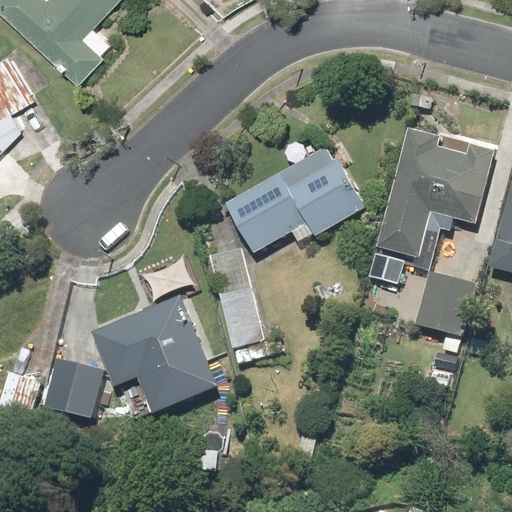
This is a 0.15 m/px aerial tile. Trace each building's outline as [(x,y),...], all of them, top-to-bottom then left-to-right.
[(121,51),(99,30),(130,0),(6,0),(2,4),(87,86),(121,51)] [(39,103),(14,57),(0,64),(0,111),(5,121),(18,114),(39,103)] [(494,170),(448,155),(452,135),(415,124),(389,250),(424,261),(434,212),(482,227),(494,170)] [(233,199),(259,254),(368,201),(342,146),(233,199)] [(511,277),(511,204),(490,270),(511,277)] [(247,250),(215,258),(242,366),(274,358),(247,250)] [(410,262),(380,256),(375,280),(382,281),(380,292),(403,297),(410,262)] [(434,274),(423,328),(446,333),(442,351),(467,357),(483,284),(434,274)] [(185,291),(96,335),(127,398),(216,354),(185,291)] [(463,360),(438,357),(432,400),(457,403),(463,360)] [(47,384),(11,376),(3,410),(39,419),(47,384)] [(0,408),(0,435),(11,417),(0,408)] [(323,431),(307,429),(301,463),(316,466),(323,431)] [(224,455),(198,453),(196,474),(223,475),(224,455)]
